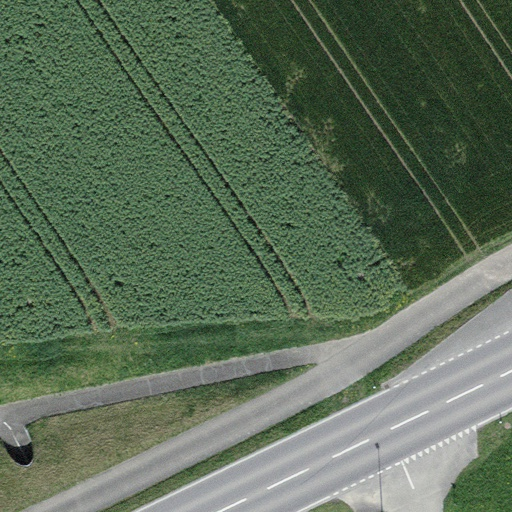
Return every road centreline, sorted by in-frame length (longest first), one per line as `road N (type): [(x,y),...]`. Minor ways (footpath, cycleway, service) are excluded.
road 1 (track): [(0,417),(375,347)]
road 2 (track): [(375,347),(264,421),(75,511)]
road 3 (primary): [(386,430),(217,511)]
road 4 (track): [(511,252),(375,347)]
road 5 (primary): [(511,370),(386,430)]
